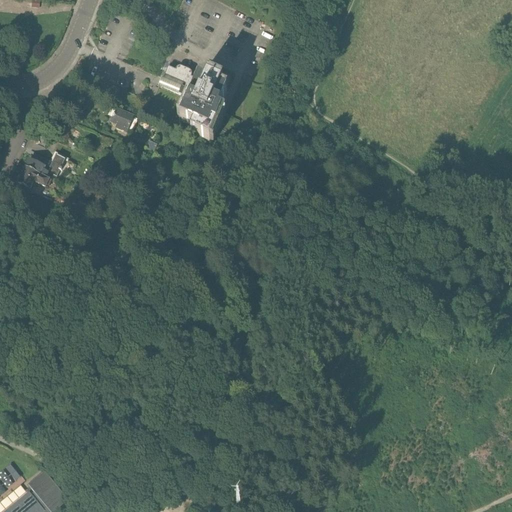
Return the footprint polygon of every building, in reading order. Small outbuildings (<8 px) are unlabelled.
[(207,79),(200,76),(198,80),(191,77),(192,75),(192,74),(191,73),(190,71),(180,67),(178,68),(177,69),(176,70),(175,71),(168,67),(167,71),(163,79),(162,78),(162,79),(160,83),(158,87),(159,87),(178,95),(189,100),(180,121),(194,127),(191,134),(200,138),(212,143),(219,129),(225,114),(218,112),(219,110),(228,90),(223,88),(225,83),(216,79),(208,76),(207,79)] [(116,129),(127,134),(131,135),(139,120),(135,118),(134,119),(116,111),(111,124),(117,126),(116,129)] [(111,149),(114,141),(109,139),(108,140),(100,136),(97,142),(111,149)] [(152,152),(156,144),(149,142),(146,150),(152,152)] [(41,167),(38,166),(29,161),(26,169),(42,176),(49,179),(50,179),(55,181),(60,171),(61,171),(62,169),(61,169),(66,160),(56,156),(50,167),(48,166),(50,164),(42,160),(40,164),(42,165),(41,167)] [(18,165),(7,186),(28,194),(29,190),(30,191),(33,184),(36,185),(45,188),(49,179),(42,176),(26,169),(18,165)] [(37,479),(28,486),(30,488),(25,492),(26,493),(2,511),(43,511),(47,508),(47,509),(49,511),(55,511),(69,502),(45,473),(37,479)]
